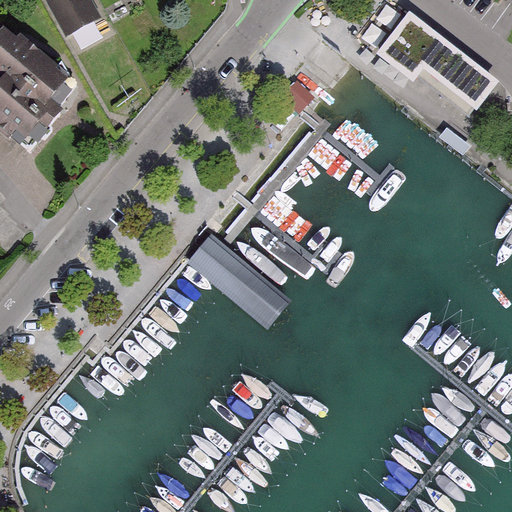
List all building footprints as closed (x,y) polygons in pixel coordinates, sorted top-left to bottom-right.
[(94,0),(53,0),(73,35),(104,18),(94,0)] [(496,86),(411,21),(382,58),(398,70),(412,81),(418,73),(473,116),(496,86)] [(47,107),(66,85),(53,74),(55,72),(20,43),(16,47),(0,33),(0,86),(1,87),(0,88),(0,128),(30,153),(60,117),(47,107)] [(314,98),(298,83),(286,97),(302,112),(314,98)] [(214,242),(194,266),(268,329),(288,305),(214,242)]
